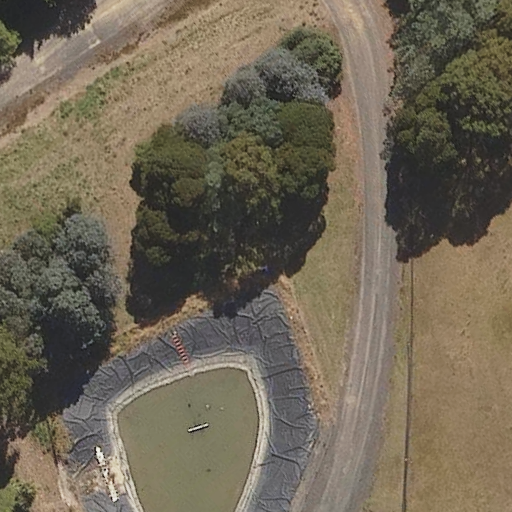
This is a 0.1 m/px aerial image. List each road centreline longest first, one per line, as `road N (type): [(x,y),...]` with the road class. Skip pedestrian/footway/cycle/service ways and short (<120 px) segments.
road 1 (track): [(335,0),(379,84),(367,288),(308,511)]
road 2 (track): [(129,0),(0,91)]
